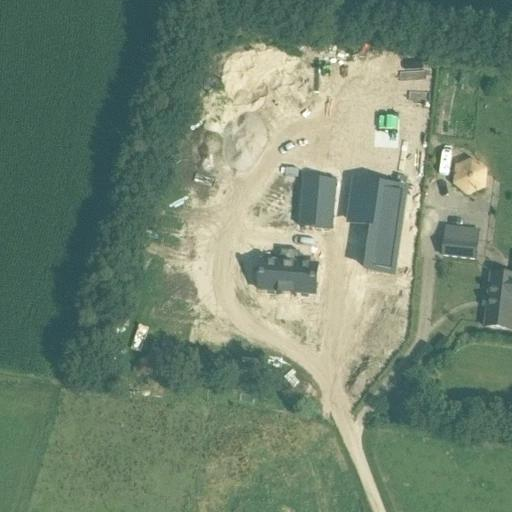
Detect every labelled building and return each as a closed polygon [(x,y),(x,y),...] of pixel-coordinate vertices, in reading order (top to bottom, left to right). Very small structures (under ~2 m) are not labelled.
[(440,185),(445,156),(403,148),(400,162),(324,148),(322,160),(273,151),(270,168),(319,177),(322,162),(440,185)] [(458,170),(456,186),(469,195),(485,191),(487,176),(487,174),(486,173),(472,163),(458,170)] [(356,184),(351,224),(374,227),(373,240),(372,240),(367,274),(378,275),(378,274),(393,276),(405,191),(356,184)] [(293,224),(294,208),(282,207),(281,224),(293,224)] [(446,228),(443,259),(476,263),(479,232),(446,228)] [(262,263),(260,293),(270,293),(279,294),(278,296),(279,296),(295,297),(295,298),(296,298),(296,295),(315,297),(317,267),(299,266),(300,254),(282,252),(281,264),(262,263)] [(511,278),(492,276),(486,330),(511,332),(511,278)]
